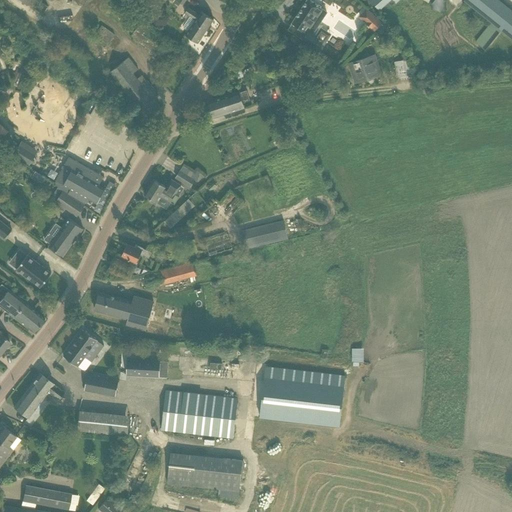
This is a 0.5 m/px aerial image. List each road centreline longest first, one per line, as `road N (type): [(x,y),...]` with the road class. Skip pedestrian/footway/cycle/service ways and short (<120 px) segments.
road 1 (secondary): [(0,393),(77,293),(164,132)]
road 2 (unclassified): [(164,132),(408,84)]
road 3 (secondary): [(164,132),(250,0)]
